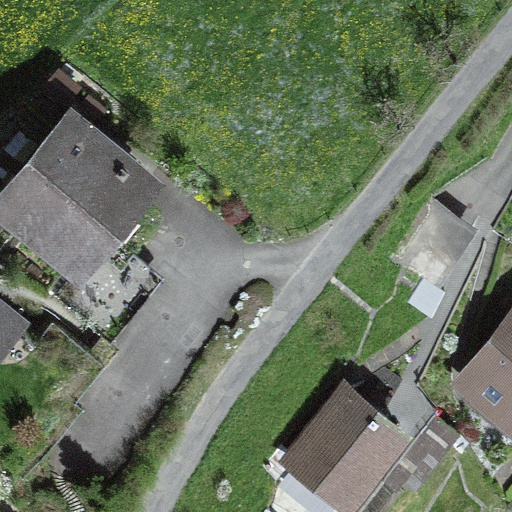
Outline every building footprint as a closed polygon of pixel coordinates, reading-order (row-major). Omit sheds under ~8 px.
[(162,188),(71,114),(0,201),(0,223),(80,289),(162,188)] [(436,284),(469,234),(421,201),(387,251),(436,284)] [(0,357),(26,326),(0,304),(0,357)] [(0,372),(0,419),(35,448),(70,405),(62,399),(98,356),(47,315),(0,372)] [(511,331),(476,377),(484,384),(472,398),(506,425),(511,417),(511,331)] [(330,511),(398,427),(348,386),(279,475),(325,511),(330,511)] [(35,448),(0,419),(0,499),(4,503),(43,454),(35,448)]
